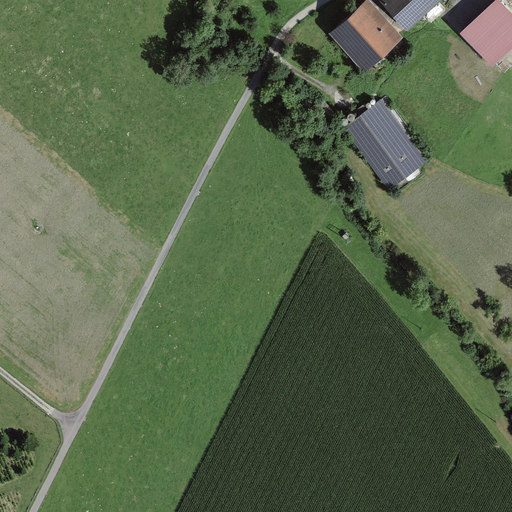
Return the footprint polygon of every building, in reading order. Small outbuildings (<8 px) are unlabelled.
[(405,39),(370,0),(369,0),(332,32),(367,72),(405,39)] [(384,0),(411,29),(442,0),(446,0),(447,1),(448,0),(384,0)] [(491,64),(511,46),(511,7),(506,0),(493,0),(461,27),(491,64)] [(386,96),(345,125),(388,185),(429,156),(386,96)] [(328,98),(312,109),(324,126),(340,115),(328,98)]
